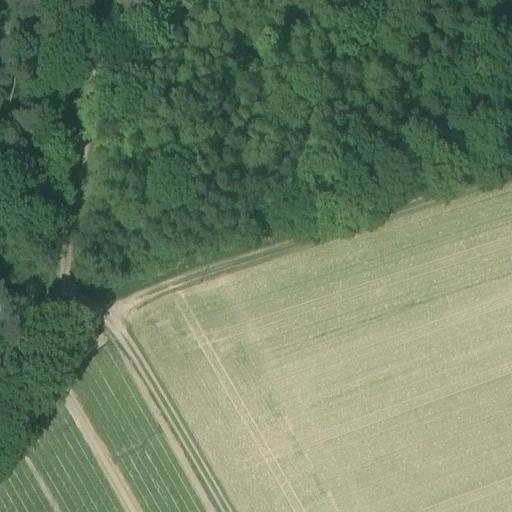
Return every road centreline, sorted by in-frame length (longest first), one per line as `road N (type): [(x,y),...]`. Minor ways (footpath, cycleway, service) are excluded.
road 1 (track): [(511,174),(106,307)]
road 2 (track): [(59,309),(113,0)]
road 3 (track): [(223,511),(106,307),(59,309)]
